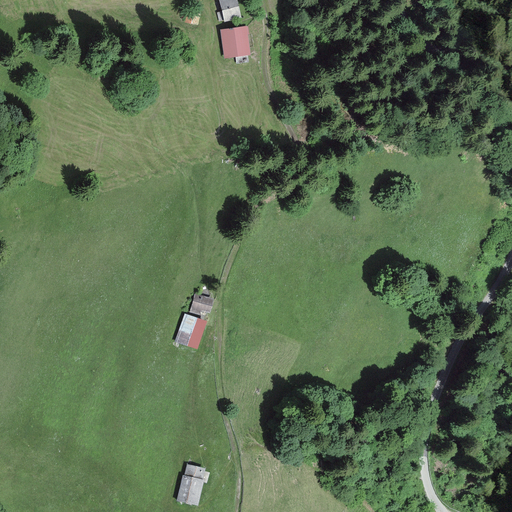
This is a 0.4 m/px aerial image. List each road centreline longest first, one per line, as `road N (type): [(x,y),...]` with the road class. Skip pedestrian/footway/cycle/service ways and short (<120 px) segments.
road 1 (track): [(262,0),(270,87),(296,148),(292,167),(256,203),(218,298),(220,400),(236,453)]
road 2 (unclassified): [(441,511),(423,464),(426,406),(511,254)]
road 3 (unclassified): [(511,87),(442,67),(400,17),(396,0)]
